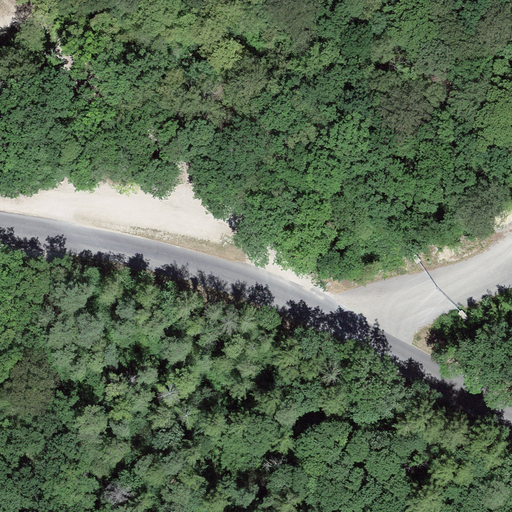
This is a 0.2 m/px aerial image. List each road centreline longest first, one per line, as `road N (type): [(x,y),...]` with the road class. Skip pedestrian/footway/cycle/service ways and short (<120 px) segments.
road 1 (tertiary): [(511,419),(245,284),(0,226)]
road 2 (track): [(0,189),(81,188),(211,216),(260,247),(334,324)]
road 3 (track): [(14,0),(157,139),(177,163),(189,208)]
